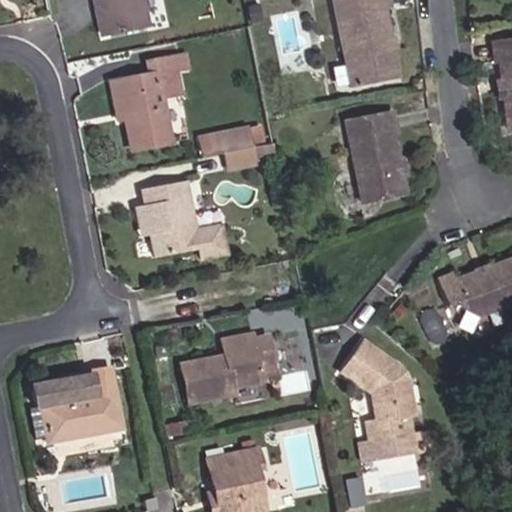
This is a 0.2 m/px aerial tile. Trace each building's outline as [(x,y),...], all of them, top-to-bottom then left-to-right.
[(109,36),(101,0),(91,0),(100,38),(109,36)] [(101,0),(109,36),(147,29),(140,0),(101,0)] [(332,0),(349,89),(395,80),(389,50),(387,40),(381,10),(388,9),(385,0),(332,0)] [(511,130),(511,41),(496,43),(506,131),(511,130)] [(183,66),(181,54),(145,61),(147,73),(172,68),(183,66)] [(177,95),(172,68),(147,73),(115,79),(123,121),(130,151),(168,144),(159,98),(177,95)] [(123,121),(115,79),(108,80),(116,123),(123,121)] [(387,132),(393,131),(389,114),(343,123),(359,203),(399,196),(395,177),(395,176),(392,176),(390,166),(393,165),(393,164),(387,132)] [(262,145),(259,127),(247,129),(251,148),(258,146),(262,145)] [(251,148),(247,129),(217,135),(221,154),(251,148)] [(221,154),(217,135),(196,140),(200,158),(221,154)] [(272,156),(270,144),(262,145),(258,146),(261,159),(272,156)] [(261,159),(258,146),(251,148),(253,160),(261,159)] [(255,167),(253,160),(251,148),(221,154),(224,173),(255,167)] [(400,176),(397,163),(393,164),(393,165),(390,166),(392,176),(395,176),(395,177),(400,176)] [(192,232),(182,182),(139,191),(142,206),(138,207),(144,237),(148,236),(152,259),(195,251),(197,261),(223,255),(219,235),(206,238),(205,229),(192,232)] [(144,237),(138,207),(133,208),(139,238),(144,237)] [(219,235),(218,227),(205,229),(206,238),(219,235)] [(511,304),(511,257),(453,279),(451,275),(435,282),(445,307),(459,302),(463,311),(477,317),(511,304)] [(251,340),(250,335),(220,342),(222,350),(252,344),(251,340)] [(271,364),(265,337),(251,340),(252,344),(222,350),(223,357),(224,363),(212,365),(211,360),(179,366),(186,404),(235,394),(233,386),(260,381),(259,379),(257,367),(271,364)] [(396,374),(397,368),(361,342),(340,373),(370,394),(374,421),(364,423),(367,442),(368,442),(409,435),(406,417),(411,416),(405,380),(399,379),(396,374)] [(273,376),(271,364),(257,367),(259,379),(273,376)] [(119,427),(107,368),(87,372),(87,375),(59,381),(60,386),(29,392),(33,410),(39,409),(46,442),(119,427)] [(405,380),(397,368),(396,374),(399,379),(405,380)] [(496,387),(478,381),(469,404),(487,410),(496,387)] [(371,459),(368,442),(367,442),(359,444),(362,461),(371,459)] [(259,468),(255,450),(205,461),(212,494),(214,505),(208,506),(209,511),(262,511),(259,499),(255,481),(253,470),(259,468)] [(262,480),(259,468),(253,470),(255,481),(262,480)] [(214,505),(212,494),(206,495),(208,506),(214,505)] [(271,511),(277,511),(274,496),(259,499),(262,511),(271,511)]
